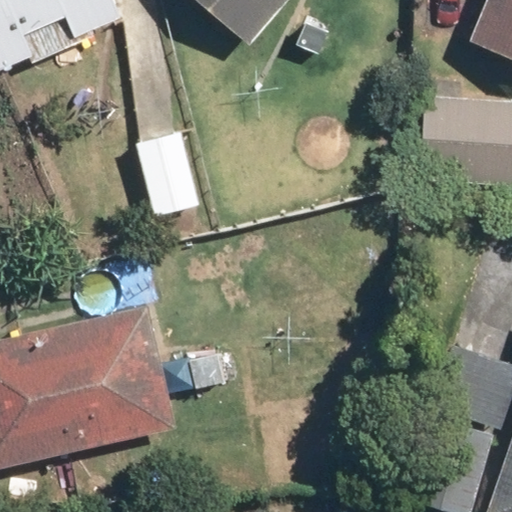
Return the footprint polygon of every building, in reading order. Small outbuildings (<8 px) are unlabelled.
[(0,0),(0,61),(113,13),(107,0),(0,0)] [(213,0),(255,30),(277,0),(213,0)] [(511,0),(492,0),(479,38),(511,49),(511,0)] [(350,24),(301,3),(283,45),(331,67),(350,24)] [(511,99),(420,95),(416,176),(511,181),(511,99)] [(184,125),(130,142),(153,215),(208,197),(184,125)] [(0,322),(0,435),(6,464),(162,433),(134,296),(0,322)] [(232,352),(189,355),(193,397),(235,394),(232,352)] [(511,511),(511,401),(478,511),(511,511)]
